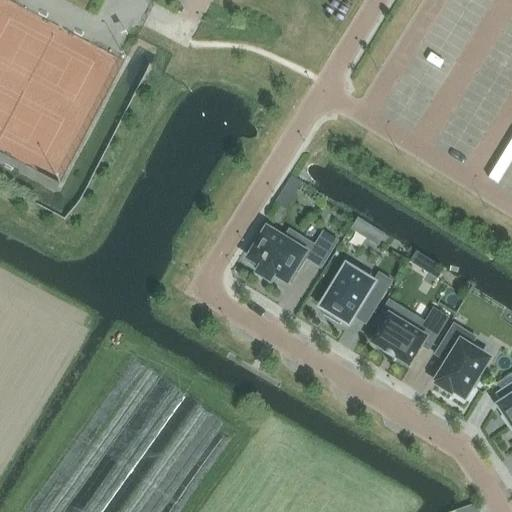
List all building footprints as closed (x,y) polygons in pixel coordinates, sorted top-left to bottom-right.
[(415,79),(428,85),(441,55),(417,46),(408,68),(418,72),(415,79)] [(286,184),(294,189),(299,180),(291,176),(286,184)] [(359,220),(353,230),(378,246),(385,236),(359,220)] [(267,233),(262,230),(253,245),(257,248),(250,261),(263,269),(259,275),(270,283),(274,276),(287,284),(295,271),(298,274),(308,258),(311,260),(310,262),(321,270),(338,242),(324,233),(315,247),(303,239),(297,250),(268,232),(267,233)] [(416,253),(411,262),(417,266),(423,257),(416,253)] [(345,271),(341,268),(332,283),(337,285),(322,309),(325,311),(322,315),(340,326),(342,322),(349,326),(357,313),(369,320),(392,282),(379,274),(373,284),(347,268),(345,271)] [(380,332),(372,346),(410,369),(423,348),(429,351),(448,320),(434,311),(426,323),(390,301),(373,328),(380,332)] [(477,339),(455,325),(440,350),(453,358),(438,383),(439,384),(438,386),(451,395),(453,392),(465,400),(473,387),(475,389),(483,376),(480,375),(489,361),(470,349),(477,339)] [(511,383),(500,392),(506,402),(498,408),(503,416),(501,418),(508,430),(511,427),(511,383)]
